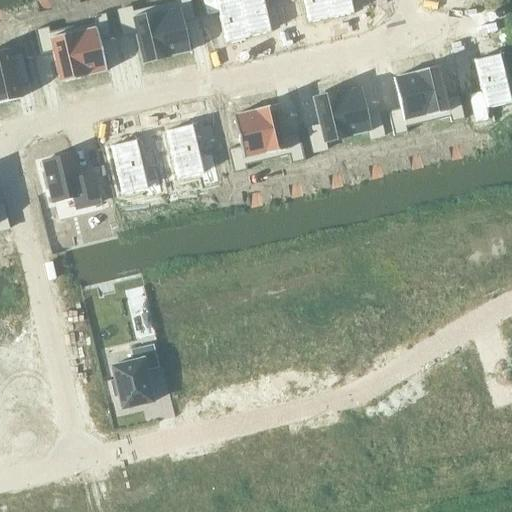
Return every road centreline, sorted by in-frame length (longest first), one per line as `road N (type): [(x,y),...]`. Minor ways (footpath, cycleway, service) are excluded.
road 1 (residential): [(82,462),(14,165),(30,125),(412,35)]
road 2 (residential): [(497,306),(368,389),(82,462)]
